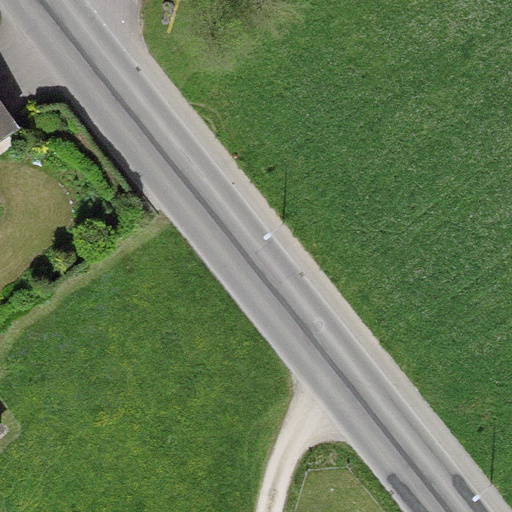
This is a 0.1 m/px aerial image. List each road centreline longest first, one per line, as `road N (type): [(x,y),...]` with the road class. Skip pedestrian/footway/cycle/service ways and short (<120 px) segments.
road 1 (tertiary): [(45,0),(451,511)]
road 2 (track): [(351,384),(296,438),(270,511)]
